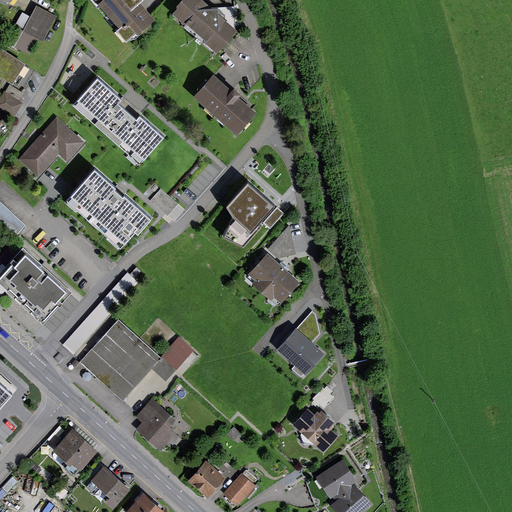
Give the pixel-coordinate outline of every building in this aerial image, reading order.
[(141,0),(99,0),(128,35),(153,14),(141,0)] [(195,0),(184,0),(171,16),(215,55),(234,34),(195,0)] [(30,22),(20,17),(6,44),(30,55),(37,40),(41,42),(54,18),(36,9),(30,22)] [(20,64),(0,52),(0,80),(8,85),(20,64)] [(163,139),(97,79),(75,102),(142,163),(163,139)] [(215,79),(195,102),(236,137),(255,114),(215,79)] [(24,94),(9,85),(0,99),(0,110),(14,119),(21,107),(17,104),(24,94)] [(56,121),(19,164),(37,180),(57,157),(66,164),(83,145),(56,121)] [(148,218),(92,171),(68,199),(123,246),(148,218)] [(275,202),(248,177),(226,200),(233,212),(224,234),(243,244),(262,222),(258,219),(275,202)] [(162,188),(150,202),(166,216),(179,202),(162,188)] [(26,226),(0,203),(0,221),(17,236),(26,226)] [(265,221),(273,227),(285,212),(277,205),(265,221)] [(68,294),(20,251),(0,272),(0,283),(44,322),(68,294)] [(266,285),(282,265),(267,253),(251,272),(266,285)] [(281,297),(297,278),(282,265),(266,285),(281,297)] [(137,284),(127,274),(63,347),(73,357),(137,284)] [(316,313),(312,309),(277,347),(306,373),(325,351),(313,340),(320,332),(316,313)] [(160,360),(116,321),(80,361),(124,401),(152,370),(166,383),(196,351),(181,337),(160,360)] [(0,402),(13,387),(0,375),(0,402)] [(173,420),(152,401),(138,417),(146,423),(136,434),(160,456),(177,437),(167,428),(173,420)] [(311,417),(302,409),(289,426),(322,453),(337,435),(328,428),(333,422),(317,409),(311,417)] [(95,451),(70,429),(51,451),(76,473),(95,451)] [(202,462),(187,480),(205,495),(220,477),(202,462)] [(351,484),(338,463),(314,477),(326,498),(351,484)] [(128,487),(103,466),(89,482),(102,494),(99,498),(110,507),(128,487)] [(253,488),(241,477),(223,497),(236,508),(253,488)] [(355,482),(331,504),(338,511),(359,511),(372,500),(355,482)] [(161,511),(142,494),(125,511),(161,511)]
